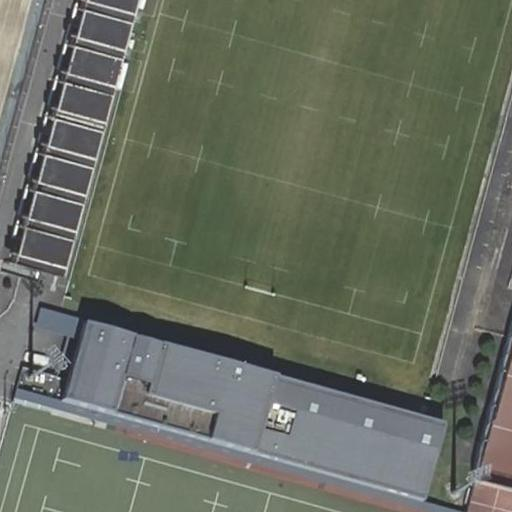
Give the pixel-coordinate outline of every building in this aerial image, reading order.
[(82,0),(11,262),(60,276),(134,0),(82,0)] [(40,311),(39,314),(443,427),(444,424),(40,311)] [(443,427),(39,314),(39,316),(82,328),(77,344),(61,403),(60,403),(422,504),(443,427)] [(39,316),(34,332),(77,344),(82,328),(39,316)] [(419,511),(422,504),(60,403),(61,403),(16,390),(13,400),(415,511),(419,511)]
